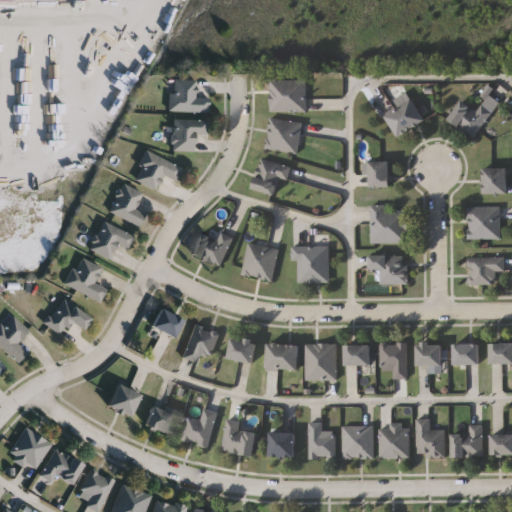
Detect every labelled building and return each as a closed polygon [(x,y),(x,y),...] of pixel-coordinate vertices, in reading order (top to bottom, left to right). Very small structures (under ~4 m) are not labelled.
[(197,80),(197,99),(210,99),(210,112),(172,112),(172,80),(197,80)] [(307,81),(307,112),(271,112),(271,81),(307,81)] [(399,138),(386,117),(413,100),(426,121),(399,138)] [(474,139),(449,120),(463,101),(477,112),(482,105),(493,113),(474,139)] [(195,151),(173,150),(174,119),(208,120),(208,134),(195,134),(195,151)] [(302,122),(299,154),(267,151),(270,119),(302,122)] [(183,168),(176,181),(164,175),(157,190),(135,179),(148,152),(183,168)] [(254,189),(262,159),(292,168),(288,181),(280,179),(275,195),(254,189)] [(391,162),(391,188),(370,188),(370,162),(391,162)] [(484,169),(508,169),(508,194),(484,194),(484,169)] [(110,211),(124,183),(144,194),(136,209),(147,215),(140,227),(110,211)] [(408,244),(372,244),(372,206),(387,206),(387,211),(408,211),(408,244)] [(469,240),(469,208),(501,208),(501,240),(469,240)] [(129,249),(118,243),(110,259),(90,249),(105,221),(135,237),(129,249)] [(221,267),(193,254),(203,233),(219,240),(223,233),(235,238),(221,267)] [(244,276),(249,244),(279,249),(274,281),(244,276)] [(299,261),(293,261),(293,246),(330,246),(330,283),(299,283),(299,261)] [(381,271),(370,271),(370,255),(409,255),(409,284),(381,284),(381,271)] [(66,285),(79,257),(103,267),(95,283),(107,289),(101,302),(66,285)] [(505,258),(505,272),(497,272),(497,285),(469,285),(469,258),(505,258)] [(61,334),(46,325),(62,299),(92,316),(84,329),(69,320),(61,334)] [(175,337),(152,326),(161,308),(184,320),(175,337)] [(19,363),(0,344),(0,325),(12,313),(30,331),(18,343),(29,353),(19,363)] [(211,357),(201,353),(196,362),(182,356),(197,323),(221,334),(211,357)] [(229,358),(233,337),(257,342),(253,364),(229,358)] [(395,378),(395,370),(382,370),(382,343),(408,343),(408,378),(395,378)] [(443,366),(418,366),(418,343),(443,343),(443,366)] [(511,343),(511,364),(491,364),(491,343),(511,343)] [(299,345),(299,371),(268,370),(268,344),(299,345)] [(337,380),(307,380),(307,344),(337,344),(337,380)] [(480,344),(480,364),(455,364),(455,344),(480,344)] [(371,345),(371,365),(346,365),(346,345),(371,345)] [(131,417),(108,407),(118,384),(141,393),(131,417)] [(168,435),(145,425),(154,406),(177,416),(168,435)] [(189,418),(202,421),(205,409),(219,413),(209,448),(183,441),(189,418)] [(242,422),(241,429),(259,432),(255,457),(223,452),(228,420),(242,422)] [(432,430),(447,430),(447,457),(418,457),(418,420),(432,420),(432,430)] [(310,459),(310,422),(324,422),(324,432),(337,432),(337,459),(310,459)] [(381,459),(381,429),(391,429),(391,423),(411,423),(411,459),(381,459)] [(484,458),(453,458),(453,433),(470,433),(470,425),(484,425),(484,458)] [(375,426),(375,460),(344,460),(344,426),(375,426)] [(52,443),(36,471),(9,456),(25,428),(52,443)] [(271,458),(271,433),(296,433),(296,458),(271,458)] [(511,435),(511,456),(492,456),(492,435),(511,435)] [(56,477),(53,483),(40,476),(55,448),(84,464),(72,486),(56,477)] [(115,480),(99,511),(97,511),(85,506),(87,502),(78,497),(91,469),(115,480)] [(145,511),(114,511),(121,485),(150,493),(145,511)] [(153,511),(157,499),(187,507),(185,511),(153,511)]
